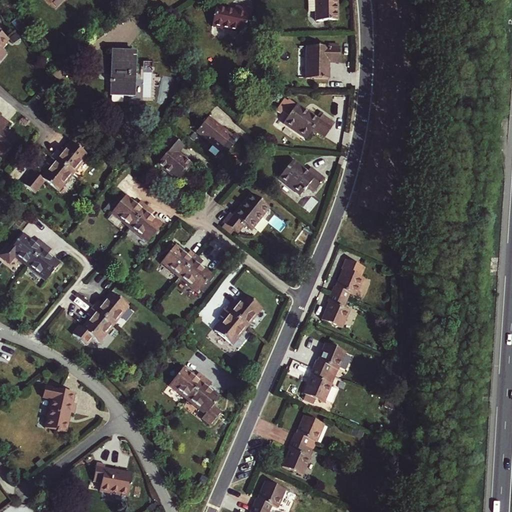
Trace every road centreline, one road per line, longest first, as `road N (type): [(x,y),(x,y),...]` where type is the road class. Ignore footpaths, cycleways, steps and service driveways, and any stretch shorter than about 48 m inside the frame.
road 1 (residential): [(210,511),(340,205),(363,116),(364,0)]
road 2 (residential): [(0,330),(58,358),(112,400),(171,511)]
road 3 (motorway): [(511,312),(500,511)]
